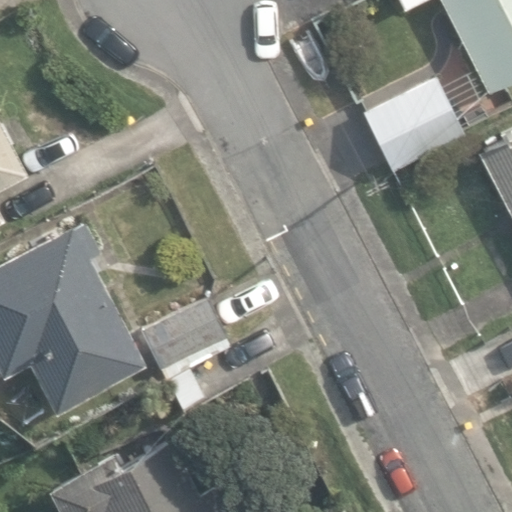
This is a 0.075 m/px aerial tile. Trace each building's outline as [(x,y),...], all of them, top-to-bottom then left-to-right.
[(409,0),(442,0),(485,87),(511,73),(511,0),(401,0),(403,3),(409,0)] [(372,115),(393,158),(459,126),(437,83),(372,115)] [(0,216),(4,214),(0,206),(0,182),(26,169),(0,118),(0,216)] [(511,127),(476,146),(511,214),(511,127)] [(30,357),(55,406),(144,359),(89,252),(101,246),(85,216),(72,223),(70,220),(0,256),(0,366),(3,372),(30,357)] [(140,322),(159,363),(226,331),(207,290),(140,322)] [(198,489),(172,436),(120,461),(115,450),(49,484),(62,511),(232,511),(216,480),(198,489)]
